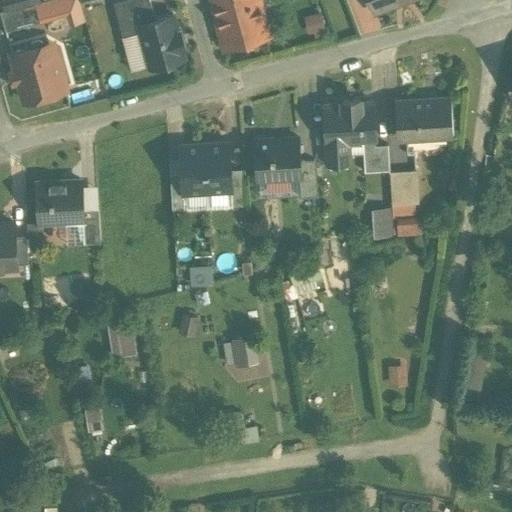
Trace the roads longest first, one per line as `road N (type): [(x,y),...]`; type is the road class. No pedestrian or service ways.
road 1 (track): [(469,21),(485,61),(483,109),(430,425),(408,446),(63,497)]
road 2 (residential): [(219,89),(469,21)]
road 3 (residential): [(0,148),(219,89)]
